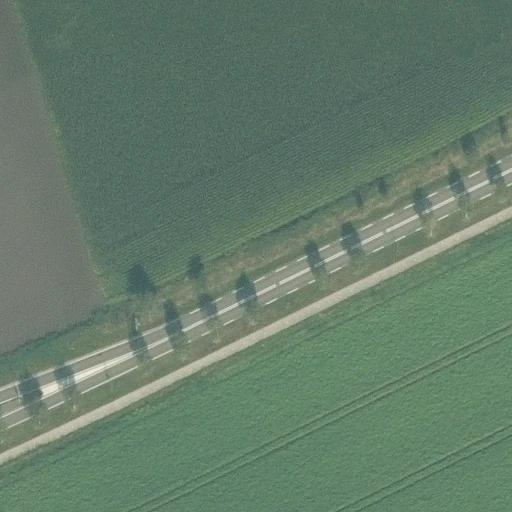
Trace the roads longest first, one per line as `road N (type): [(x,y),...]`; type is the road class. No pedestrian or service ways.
road 1 (secondary): [(511,170),(153,346)]
road 2 (secondary): [(0,425),(153,346)]
road 3 (secondary): [(153,346),(0,398)]
